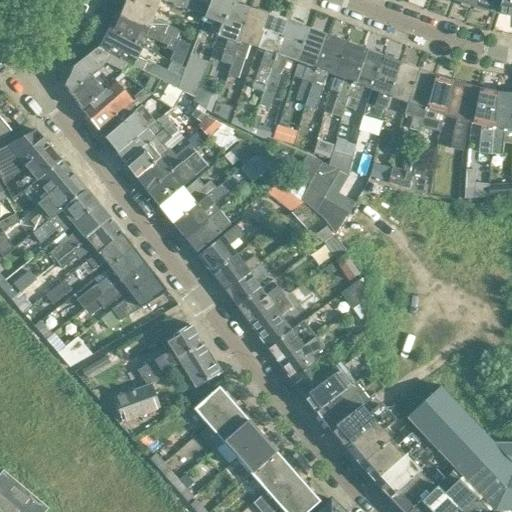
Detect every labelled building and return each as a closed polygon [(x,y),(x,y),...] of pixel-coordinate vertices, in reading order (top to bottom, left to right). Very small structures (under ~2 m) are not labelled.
[(152,18),(156,10),(126,0),(125,0),(120,13),(136,20),(134,25),(148,31),(149,28),(175,40),(175,39),(179,31),(167,26),(168,25),(152,18)] [(196,0),(126,0),(156,10),(159,0),(175,4),(174,6),(203,13),(207,3),(196,0)] [(233,2),(235,2),(235,0),(211,0),(204,17),(212,20),(208,32),(218,36),(229,5),(232,6),(233,2)] [(454,0),(460,2),(459,6),(468,9),(469,5),(473,6),(474,0),(454,0)] [(493,13),(498,0),(474,0),(473,6),(474,6),(472,10),(481,13),(483,10),(493,13)] [(511,0),(498,0),(493,13),(498,13),(511,16),(511,0)] [(236,41),(242,25),(246,26),(251,12),(243,10),(245,4),(235,2),(233,2),(232,6),(229,5),(218,36),(227,39),(221,61),(231,65),(234,55),(239,42),(236,41)] [(257,48),(268,17),(267,16),(268,12),(259,10),(258,13),(251,12),(246,26),(242,25),(236,41),(239,42),(234,55),(231,65),(228,75),(238,78),(249,45),(257,48)] [(175,40),(149,28),(148,31),(134,25),(136,20),(120,13),(113,29),(109,27),(108,29),(141,45),(145,36),(167,45),(166,48),(173,51),(170,60),(172,61),(181,66),(190,45),(175,39),(175,40)] [(277,55),(283,39),(280,38),(285,23),(278,20),(279,16),(271,13),(270,17),(268,17),(257,48),(265,50),(252,87),(263,91),(266,79),(275,54),(277,55)] [(266,79),(263,91),(274,95),(282,71),(290,74),(294,60),(296,61),(307,31),(305,30),(302,29),(304,26),(295,22),(294,26),(285,23),(280,38),(283,39),(277,55),(275,54),(266,79)] [(137,57),(143,46),(141,45),(108,29),(98,48),(97,47),(96,48),(129,65),(140,69),(139,70),(159,81),(167,85),(177,90),(185,68),(181,66),(172,61),(167,71),(146,60),(146,61),(137,57)] [(298,62),(294,76),(312,83),(316,70),(314,69),(320,53),(324,54),(329,39),(320,36),(321,32),(312,29),(311,32),(308,31),(307,31),(296,61),(298,62)] [(334,75),(345,45),(343,44),(345,41),(336,38),(335,41),(329,39),(324,54),(320,53),(314,69),(316,70),(312,83),(306,98),(305,102),(306,102),(304,106),(316,110),(327,73),(334,75)] [(334,75),(329,90),(338,93),(331,114),(341,118),(345,106),(344,106),(353,82),(354,83),(360,68),(358,67),(363,51),(357,49),(358,45),(349,42),(347,46),(345,45),(334,75)] [(101,66),(105,62),(113,66),(116,68),(122,71),(121,72),(125,73),(129,65),(96,48),(73,66),(64,86),(68,92),(101,66)] [(353,82),(344,106),(345,106),(356,110),(359,100),(360,98),(363,88),(370,90),(382,58),(380,57),(381,54),(373,51),(372,54),(363,51),(358,67),(360,68),(354,83),(353,82)] [(190,56),(185,68),(177,90),(183,92),(193,96),(207,63),(190,56)] [(366,100),(362,115),(382,121),(384,116),(382,115),(400,65),(393,62),(395,59),(386,56),(385,59),(382,58),(370,90),(366,100)] [(403,114),(418,72),(415,70),(416,67),(408,64),(407,67),(400,65),(382,115),(384,116),(393,119),(396,112),(403,114)] [(101,66),(68,92),(80,109),(109,84),(100,74),(105,70),(101,66)] [(420,126),(435,78),(428,75),(429,71),(421,68),(420,72),(418,72),(403,114),(412,117),(409,128),(420,131),(421,126),(420,126)] [(151,95),(159,81),(139,70),(133,82),(143,88),(151,95)] [(444,116),(453,84),(448,82),(449,79),(441,76),(440,79),(435,78),(420,126),(421,126),(440,132),(444,116)] [(99,130),(132,101),(115,80),(109,84),(80,109),(99,130)] [(470,123),(476,90),(463,86),(464,82),(454,80),(453,84),(444,116),(456,119),(450,148),(463,151),(466,129),(467,122),(470,123)] [(167,85),(159,81),(151,95),(174,109),(183,92),(177,90),(167,85)] [(141,104),(151,95),(143,88),(134,97),(136,99),(133,102),(132,101),(99,130),(103,137),(141,104)] [(490,153),(496,95),(490,94),(490,91),(480,89),(480,91),(476,90),(470,123),(471,123),(469,137),(480,139),(478,162),(490,163),(491,153),(490,153)] [(212,113),(217,101),(218,98),(198,90),(193,101),(199,105),(206,110),(212,113)] [(511,143),(511,96),(511,97),(511,95),(511,94),(503,93),(503,96),(496,95),(490,153),(491,153),(502,154),(503,142),(511,143)] [(227,122),(232,106),(217,101),(212,113),(227,122)] [(154,120),(141,104),(103,137),(104,138),(116,154),(154,120)] [(201,122),(207,117),(203,114),(206,110),(199,105),(191,115),(201,122)] [(170,149),(184,138),(183,137),(171,122),(163,113),(154,120),(116,154),(136,178),(170,148),(170,149)] [(209,138),(212,135),(219,129),(223,125),(207,117),(201,122),(198,125),(209,138)] [(0,137),(11,132),(0,119),(0,137)] [(240,120),(237,127),(250,133),(253,125),(240,120)] [(219,129),(232,136),(235,131),(223,125),(219,129)] [(293,144),(297,131),(277,125),(273,138),(293,144)] [(269,141),(271,133),(258,129),(255,135),(269,141)] [(23,166),(48,145),(35,130),(0,149),(0,176),(4,185),(25,167),(23,166)] [(329,159),(333,144),(327,142),(323,157),(329,159)] [(252,158),(239,143),(230,151),(244,165),(247,163),(247,162),(252,158)] [(147,193),(193,153),(196,151),(190,144),(176,155),(175,155),(170,149),(170,148),(136,178),(147,193)] [(29,172),(7,190),(12,198),(18,195),(19,196),(60,160),(48,145),(23,166),(25,167),(29,172)] [(183,187),(208,165),(196,151),(147,193),(159,207),(160,207),(184,188),(183,187)] [(409,189),(415,153),(409,152),(405,171),(393,167),(392,168),(391,168),(389,182),(388,181),(388,183),(409,189)] [(424,194),(427,177),(423,176),(426,154),(417,152),(416,153),(415,153),(409,189),(424,194)] [(329,165),(329,166),(339,170),(348,174),(353,158),(332,153),(330,160),(329,165)] [(256,157),(257,156),(256,155),(253,158),(252,158),(247,162),(247,163),(259,176),(266,170),(265,170),(271,165),(256,157)] [(307,188),(321,163),(315,159),(307,155),(307,156),(293,180),(307,188)] [(60,160),(19,196),(26,204),(31,201),(36,206),(72,174),(60,160)] [(329,166),(321,163),(300,200),(315,212),(339,170),(329,166)] [(373,163),(370,176),(388,181),(389,182),(391,168),(373,163)] [(289,175),(271,165),(265,170),(266,170),(277,183),(278,184),(289,175)] [(84,189),(72,174),(36,206),(41,212),(30,221),(37,229),(38,230),(84,189)] [(204,197),(215,188),(209,181),(204,186),(197,179),(185,189),(184,188),(160,207),(162,210),(172,222),(204,197)] [(295,198),(278,184),(277,183),(266,192),(291,211),(301,204),(295,198)] [(219,209),(214,203),(228,192),(221,184),(216,188),(215,188),(204,197),(172,222),(183,237),(207,219),(219,209)] [(511,196),(511,184),(489,186),(489,187),(487,187),(486,198),(488,198),(488,197),(511,196)] [(73,224),(97,203),(84,189),(38,230),(37,229),(32,233),(40,243),(56,231),(60,235),(73,224)] [(337,192),(325,206),(337,216),(349,202),(337,192)] [(57,263),(109,218),(97,203),(73,224),(77,230),(50,253),(57,262),(56,262),(57,263)] [(319,220),(318,219),(308,209),(307,210),(301,204),(291,211),(292,212),(291,212),(307,229),(319,220)] [(232,225),(219,209),(207,219),(183,237),(196,253),(232,225)] [(16,214),(0,222),(0,226),(1,227),(0,227),(0,228),(2,232),(2,231),(20,222),(16,214)] [(333,233),(321,216),(318,219),(319,220),(307,229),(318,245),(333,233)] [(97,253),(120,234),(122,233),(109,218),(57,263),(61,269),(77,256),(79,259),(93,247),(97,253)] [(238,254),(230,245),(244,234),(237,225),(198,256),(212,274),(238,254)] [(2,231),(2,232),(0,232),(0,253),(2,258),(13,249),(2,231)] [(110,267),(132,249),(120,234),(97,253),(98,253),(74,272),(80,280),(88,274),(88,275),(105,261),(110,267)] [(333,235),(324,241),(336,258),(346,251),(334,234),(333,235)] [(114,272),(77,301),(84,309),(89,305),(90,306),(144,263),(132,249),(110,267),(114,272)] [(359,272),(345,253),(324,269),(329,275),(340,267),(349,281),(359,273),(359,272)] [(226,292),(261,264),(254,255),(244,262),(238,254),(212,274),(226,292)] [(131,295),(154,277),(144,263),(90,306),(89,305),(84,309),(90,316),(102,307),(104,309),(128,290),(131,295)] [(261,288),(258,284),(269,275),(261,264),(226,292),(237,307),(261,288)] [(161,296),(167,292),(154,277),(131,295),(112,309),(100,319),(109,330),(121,321),(142,308),(161,296)] [(365,300),(363,287),(363,278),(363,277),(361,277),(360,278),(341,293),(353,309),(365,300)] [(71,290),(64,281),(45,296),(52,305),(71,290)] [(9,285),(3,290),(12,301),(18,296),(9,285)] [(250,323),(285,296),(277,286),(266,295),(261,288),(237,307),(250,323)] [(21,293),(18,296),(12,301),(23,313),(31,305),(21,293)] [(285,320),(281,315),(293,307),(285,296),(250,323),(265,343),(288,324),(299,315),(296,311),(285,320)] [(366,315),(365,300),(353,309),(360,319),(366,315)] [(280,364),(314,338),(315,337),(314,336),(303,320),(292,329),(288,324),(265,343),(268,349),(280,364)] [(52,334),(40,321),(35,326),(46,339),(52,334)] [(169,364),(202,344),(190,325),(162,342),(167,352),(148,364),(137,370),(144,381),(158,372),(169,365),(169,364)] [(312,356),(325,346),(317,334),(314,336),(315,337),(314,338),(280,364),(292,380),(316,362),(312,356)] [(70,367),(92,354),(78,337),(58,354),(70,367)] [(368,348),(361,337),(353,342),(360,352),(364,348),(365,350),(368,348)] [(202,343),(202,344),(169,364),(169,365),(172,368),(179,363),(196,389),(220,374),(202,343)] [(81,370),(86,378),(111,364),(107,356),(81,370)] [(303,395),(337,370),(330,359),(320,367),(316,362),(292,380),(303,395)] [(316,413),(349,386),(337,370),(303,395),(316,413)] [(162,378),(158,372),(144,381),(147,385),(113,398),(122,421),(160,407),(152,385),(162,378)] [(353,382),(349,386),(316,413),(330,431),(364,402),(365,403),(376,394),(382,388),(382,387),(375,379),(360,390),(353,382)] [(208,426),(233,404),(218,387),(194,409),(208,426)] [(469,511),(472,509),(497,487),(511,489),(511,443),(493,444),(482,431),(483,430),(467,414),(467,415),(441,387),(410,417),(409,416),(406,418),(454,470),(445,478),(445,479),(409,511),(469,511)] [(345,448),(389,411),(381,402),(371,410),(365,403),(364,402),(330,431),(345,448)] [(233,404),(208,426),(224,443),(249,421),(233,404)] [(360,465),(394,434),(387,427),(396,419),(389,411),(345,448),(360,465)] [(239,460),(263,438),(249,421),(224,443),(239,460)] [(374,480),(417,443),(409,434),(401,442),(394,434),(360,465),(374,480)] [(253,477),(278,455),(263,438),(239,460),(253,477)] [(390,497),(422,466),(415,458),(424,451),(417,443),(374,480),(390,497)] [(164,463),(155,454),(150,458),(159,468),(164,463)] [(268,493),(292,471),(278,455),(253,477),(268,493)] [(409,511),(445,479),(445,478),(428,461),(423,466),(422,466),(390,497),(402,511),(409,511)] [(44,511),(48,508),(3,470),(0,473),(0,511),(44,511)] [(282,509),(306,487),(292,471),(268,493),(282,509)] [(171,472),(167,477),(175,486),(180,482),(171,472)] [(180,482),(175,486),(183,496),(188,492),(180,482)] [(284,511),(308,511),(319,502),(306,487),(282,509),(284,511)] [(511,511),(511,489),(497,487),(472,509),(500,511),(498,511),(511,511)] [(342,511),(330,498),(315,511),(342,511)] [(206,511),(196,500),(191,504),(197,511),(206,511)]
